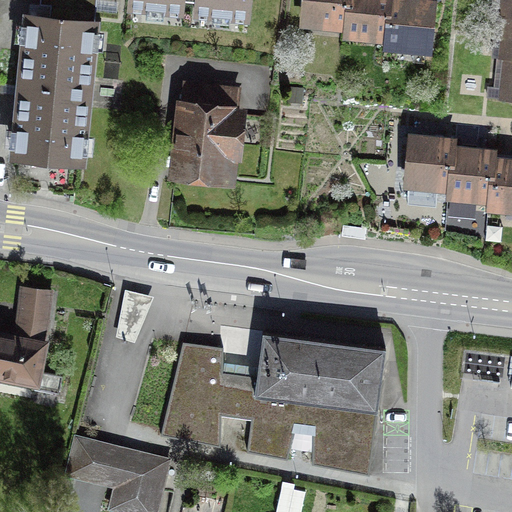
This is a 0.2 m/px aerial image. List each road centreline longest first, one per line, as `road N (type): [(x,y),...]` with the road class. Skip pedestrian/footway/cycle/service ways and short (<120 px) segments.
road 1 (secondary): [(422,296),(0,229)]
road 2 (residential): [(422,296),(427,511)]
